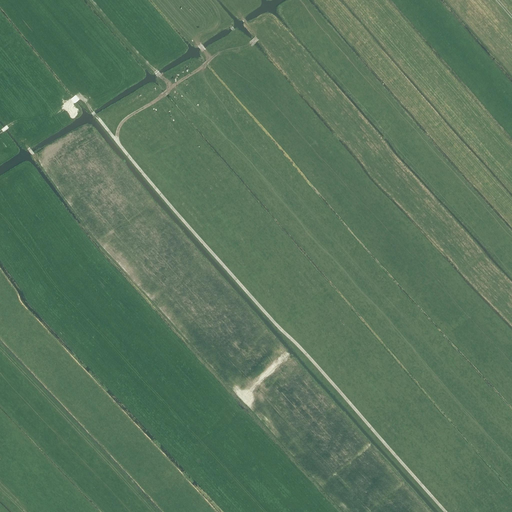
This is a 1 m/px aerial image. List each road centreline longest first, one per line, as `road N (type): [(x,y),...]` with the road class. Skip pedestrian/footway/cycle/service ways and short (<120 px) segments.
road 1 (track): [(445,511),(116,139)]
road 2 (track): [(116,139),(124,120),(223,51),(258,38),(242,17)]
